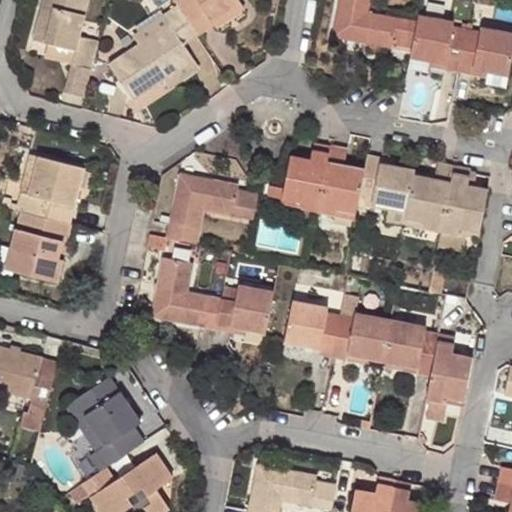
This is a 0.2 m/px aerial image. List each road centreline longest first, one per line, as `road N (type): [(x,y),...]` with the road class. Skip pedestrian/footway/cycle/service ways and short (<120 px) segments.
road 1 (residential): [(278,78),(309,117),(505,157),(481,287),(497,334)]
road 2 (residential): [(460,474),(259,430),(218,442)]
road 3 (residential): [(111,322),(104,294),(134,144)]
road 4 (residential): [(218,442),(200,435),(111,322)]
road 5 (residential): [(134,144),(160,147),(278,78)]
road 6 (residential): [(134,144),(18,105),(0,71)]
road 7 (residential): [(497,334),(460,474)]
